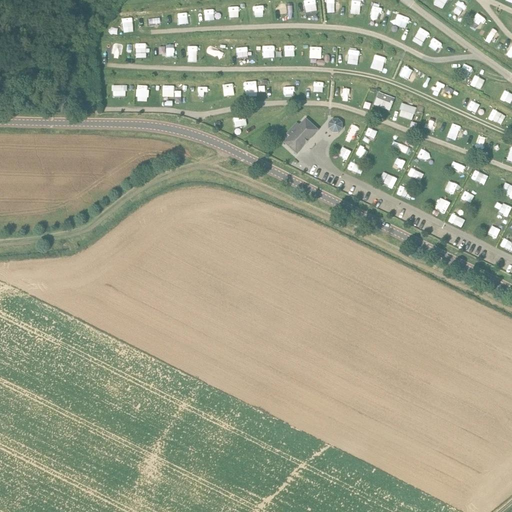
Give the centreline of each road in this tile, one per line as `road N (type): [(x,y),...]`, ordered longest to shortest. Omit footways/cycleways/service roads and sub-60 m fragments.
road 1 (tertiary): [(0,121),(184,131),(511,290)]
road 2 (track): [(189,167),(73,233),(0,244)]
